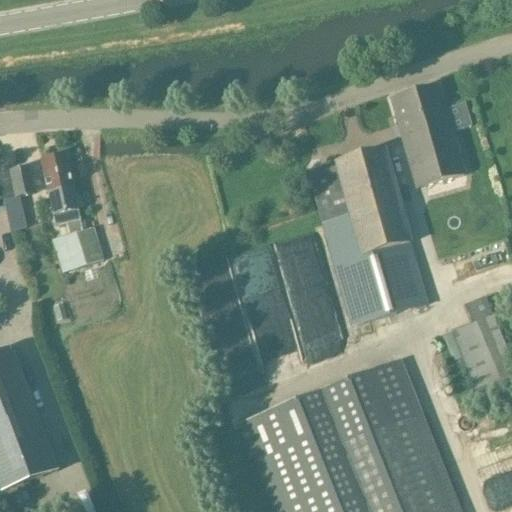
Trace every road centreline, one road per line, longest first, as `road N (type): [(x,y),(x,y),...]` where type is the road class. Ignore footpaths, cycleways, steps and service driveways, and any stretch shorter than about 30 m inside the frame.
road 1 (unclassified): [(0,123),(288,116),(511,44)]
road 2 (tertiary): [(142,0),(0,25)]
